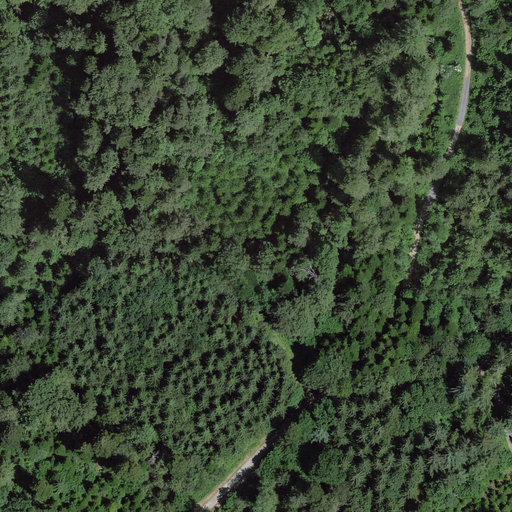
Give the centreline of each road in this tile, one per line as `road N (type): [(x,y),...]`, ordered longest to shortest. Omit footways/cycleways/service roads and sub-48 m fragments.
road 1 (track): [(462,0),(468,36),(460,121),(417,231),(403,297),(367,360),(199,511)]
road 2 (track): [(311,405),(412,393),(483,364)]
road 3 (track): [(511,338),(483,364),(511,460)]
